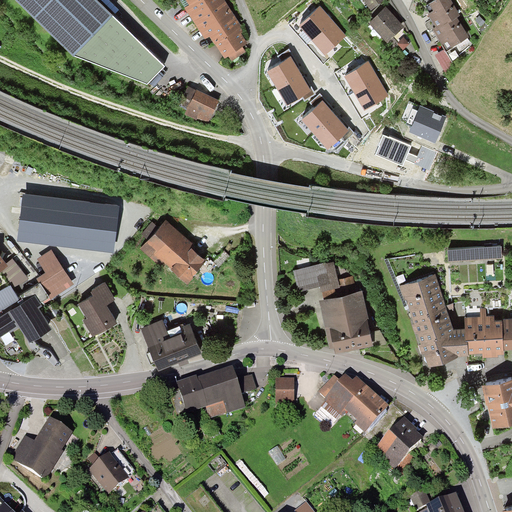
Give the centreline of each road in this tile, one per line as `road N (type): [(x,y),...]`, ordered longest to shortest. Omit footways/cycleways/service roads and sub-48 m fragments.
road 1 (track): [(0,57),(50,84),(234,141),(261,139)]
road 2 (tertiary): [(272,348),(166,376),(21,383)]
road 3 (residential): [(263,149),(444,189),(511,185)]
road 4 (tertiary): [(263,149),(261,250),(272,348)]
road 5 (residential): [(396,0),(452,102),(511,142)]
road 6 (tertiary): [(431,406),(374,373),(272,348)]
road 7 (tertiary): [(140,0),(232,86)]
